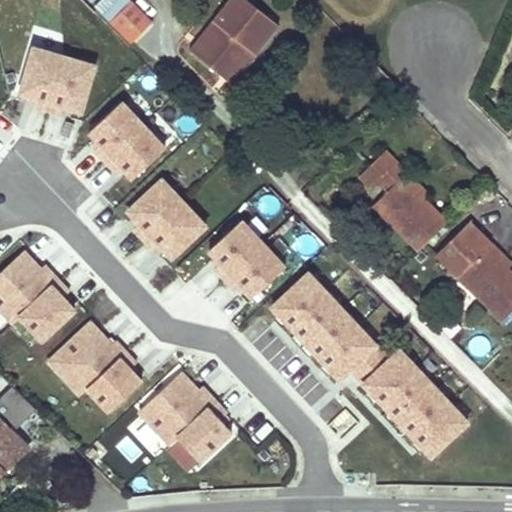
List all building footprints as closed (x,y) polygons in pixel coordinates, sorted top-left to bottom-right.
[(109,25),(130,4),(125,0),(103,0),(94,10),(109,25)] [(253,56),(264,42),(275,28),(240,0),(230,0),(211,25),(188,53),(215,75),(236,50),(240,45),(253,56)] [(130,4),(109,25),(129,46),(150,24),(130,4)] [(215,75),(228,86),(253,56),(240,45),(236,50),(215,75)] [(66,60),(36,50),(21,96),(38,101),(35,109),(50,113),(66,60)] [(96,69),(66,60),(50,113),(64,118),(66,110),(82,114),(96,69)] [(96,153),(107,164),(145,128),(123,105),(91,135),(102,147),(96,153)] [(167,152),(145,128),(107,164),(117,175),(123,169),(134,181),(167,152)] [(390,196),(386,201),(373,214),(417,257),(429,244),(446,226),(401,184),(408,177),(386,157),(360,186),(373,198),(378,193),(382,188),(390,196)] [(185,206),(163,182),(129,214),(141,226),(135,231),(145,243),(185,206)] [(207,229),(185,206),(145,243),(155,254),(161,248),(173,260),(207,229)] [(265,247),(243,223),(210,253),(222,266),(216,272),(226,283),(265,247)] [(511,316),(511,273),(488,250),(467,229),(436,260),(457,281),(502,327),(506,322),(511,316)] [(286,270),(265,247),(226,283),(236,294),(242,288),(254,300),(286,270)] [(22,319),(60,284),(50,273),(46,276),(25,254),(0,276),(0,310),(14,326),(22,319)] [(390,362),(309,276),(273,310),(341,382),(351,373),(432,459),(468,426),(400,353),(390,362)] [(70,295),(60,284),(22,319),(43,343),(75,313),(64,300),(70,295)] [(88,391),(127,355),(116,344),(112,348),(91,325),(50,364),(81,397),(88,391)] [(137,366),(127,355),(88,391),(110,414),(142,384),(131,372),(137,366)] [(179,441),(217,405),(207,394),(203,398),(182,375),(140,414),(171,448),(179,441)] [(0,400),(0,417),(14,431),(35,409),(12,387),(0,400)] [(217,405),(179,441),(200,464),(233,434),(221,422),(227,416),(217,405)] [(0,420),(0,467),(3,470),(26,447),(0,420)] [(142,455),(127,440),(119,449),(133,463),(142,455)] [(20,510),(26,505),(32,499),(13,481),(3,492),(20,510)]
